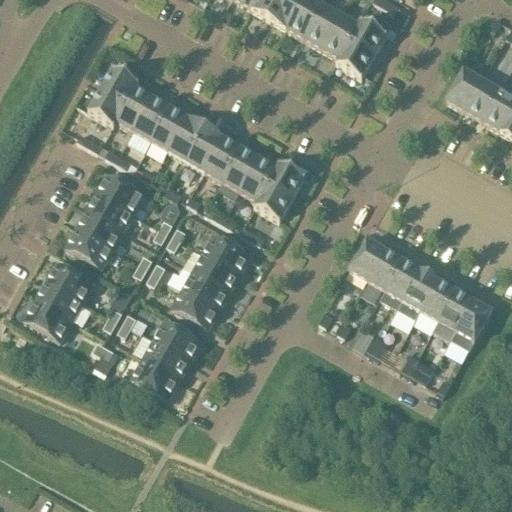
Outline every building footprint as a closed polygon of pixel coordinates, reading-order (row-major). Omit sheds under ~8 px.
[(235,0),(233,5),(250,15),(258,0),(235,0)] [(268,25),(282,0),(258,0),(250,15),(268,25)] [(286,35),(305,1),(302,0),(282,0),(268,25),(286,35)] [(305,1),(286,35),(303,45),(323,11),(305,1)] [(323,11),(303,45),(321,55),(340,22),(323,11)] [(340,22),(321,55),(338,65),(339,66),(348,49),(358,32),(357,31),(340,22)] [(348,49),(373,63),(386,41),(360,26),(357,31),(358,32),(348,49)] [(373,63),(348,49),(339,66),(338,65),(335,70),(361,85),(373,63)] [(135,94),(138,89),(112,75),(100,96),(125,110),(135,94)] [(464,117),(482,87),(463,76),(445,107),(464,117)] [(482,87),(464,117),(482,128),(499,97),(482,87)] [(135,94),(125,110),(115,128),(116,128),(133,138),(152,104),(135,94)] [(125,110),(100,96),(87,118),(113,133),(116,128),(115,128),(125,110)] [(499,138),(511,115),(511,103),(499,97),(482,128),(499,138)] [(152,104),(133,138),(151,148),(170,114),(152,104)] [(168,158),(188,124),(170,114),(151,148),(168,158)] [(511,145),(511,115),(499,138),(511,145)] [(188,124),(168,158),(186,168),(205,134),(188,124)] [(204,178),(222,147),(223,145),(205,134),(186,168),(204,178)] [(223,145),(222,147),(204,178),(221,189),(241,155),(223,145)] [(241,155),(221,189),(239,199),(259,165),(241,155)] [(276,175),(275,174),(259,165),(239,199),(256,208),(257,209),(267,191),(276,175)] [(276,175),(267,191),(292,206),(304,184),(278,170),(275,174),(276,175)] [(96,200),(132,221),(143,202),(106,182),(96,200)] [(292,206),(267,191),(257,209),(256,208),(253,213),(279,228),(292,206)] [(86,218),(122,239),(132,221),(96,200),(86,218)] [(86,218),(76,236),(112,256),(122,239),(86,218)] [(112,256),(76,236),(65,254),(101,275),(112,256)] [(202,261),(238,282),(249,263),(213,242),(202,261)] [(367,287),(384,256),(366,246),(348,277),(367,287)] [(385,297),(402,267),(384,256),(367,287),(385,297)] [(143,260),(133,280),(142,285),(152,265),(143,260)] [(192,279),(228,299),(238,282),(202,261),(192,279)] [(402,267),(385,297),(402,308),(420,277),(402,267)] [(145,285),(153,291),(166,274),(158,268),(145,285)] [(46,288),(82,309),(92,291),(56,270),(46,288)] [(420,277),(402,308),(420,318),(438,287),(420,277)] [(182,296),(218,317),(228,299),(192,279),(182,296)] [(438,287),(420,318),(438,328),(455,297),(438,287)] [(35,306),(72,327),(82,309),(46,288),(35,306)] [(120,311),(127,298),(122,296),(103,331),(110,336),(123,313),(120,311)] [(182,296),(171,315),(208,335),(218,317),(182,296)] [(455,297),(438,328),(455,338),(473,307),(455,297)] [(35,306),(24,327),(60,347),(72,327),(35,306)] [(492,318),(473,307),(455,338),(474,348),(492,318)] [(135,347),(145,327),(127,318),(117,339),(135,347)] [(153,347),(189,368),(200,349),(164,329),(153,347)] [(362,336),(355,352),(377,363),(385,347),(362,336)] [(189,368),(153,347),(143,365),(179,385),(189,368)] [(105,353),(100,362),(112,369),(117,360),(105,353)] [(143,365),(131,385),(167,406),(179,385),(143,365)]
